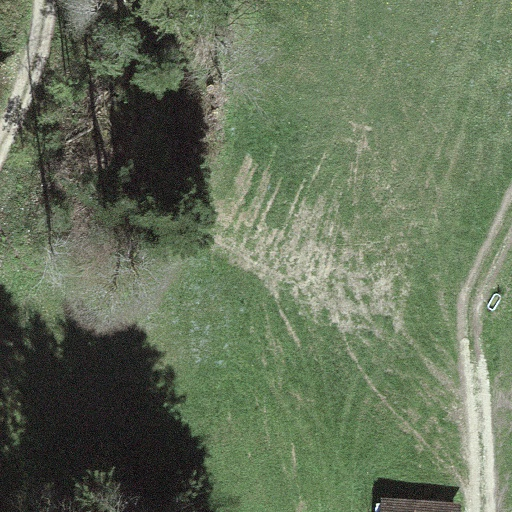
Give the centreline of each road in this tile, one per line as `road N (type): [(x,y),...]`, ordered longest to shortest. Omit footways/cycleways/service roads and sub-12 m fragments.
road 1 (track): [(511,213),(472,299),(474,511)]
road 2 (track): [(37,0),(18,113),(0,149)]
